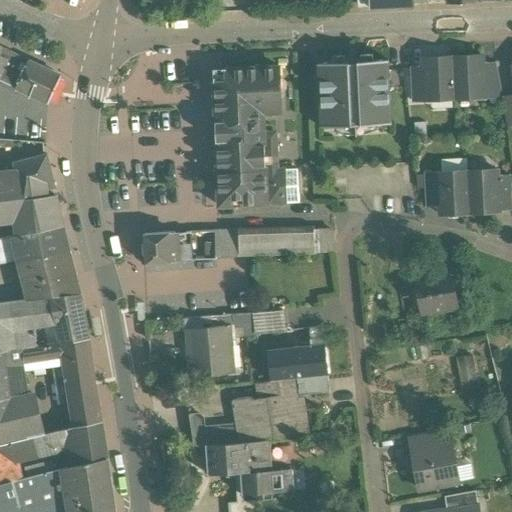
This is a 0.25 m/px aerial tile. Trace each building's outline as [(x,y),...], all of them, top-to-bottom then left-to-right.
[(0,74),(4,65),(23,74),(30,61),(0,46),(0,74)] [(483,57),(453,58),(455,100),(484,99),(483,66),(483,57)] [(453,58),(423,60),(423,69),(426,102),(455,100),(453,58)] [(62,76),(30,61),(23,74),(4,65),(0,74),(0,78),(49,103),(56,89),(62,76)] [(387,63),(317,67),(320,128),(390,124),(387,63)] [(496,65),(483,66),(484,99),(502,98),(496,65)] [(279,67),(229,69),(229,72),(226,72),(226,69),(213,70),(214,83),(217,82),(217,85),(214,86),(219,207),(267,205),(264,134),(263,114),(281,113),(279,67)] [(423,69),(410,70),(412,102),(426,102),(423,69)] [(511,98),(503,100),(508,127),(511,126),(511,98)] [(298,169),(278,170),(276,133),(264,134),(267,205),(299,203),(298,169)] [(47,155),(15,163),(17,170),(0,172),(0,192),(47,187),(55,186),(47,155)] [(445,169),(466,167),(466,160),(444,161),(445,169)] [(497,171),(468,172),(470,214),(499,213),(499,211),(498,178),(497,171)] [(468,172),(439,174),(439,206),(440,215),(470,214),(468,172)] [(439,174),(424,174),(426,207),(439,206),(439,174)] [(511,199),(511,177),(498,178),(499,211),(511,210),(511,199)] [(47,187),(0,192),(0,221),(15,219),(17,235),(45,229),(64,225),(57,196),(48,197),(47,187)] [(64,226),(13,237),(18,261),(56,254),(58,258),(71,255),(64,226)] [(314,228),(238,231),(238,244),(239,257),(240,257),(240,256),(315,254),(314,231),(314,228)] [(334,232),(314,231),(315,254),(334,252),(334,232)] [(176,232),(143,234),(145,263),(178,261),(176,232)] [(239,257),(238,244),(216,245),(216,258),(239,257)] [(216,258),(216,245),(206,245),(206,260),(216,260),(216,258)] [(56,254),(18,261),(22,279),(30,278),(31,285),(32,298),(33,298),(80,293),(71,255),(58,258),(56,254)] [(451,275),(429,279),(428,278),(415,281),(421,315),(458,308),(452,274),(451,274),(451,275)] [(80,293),(33,298),(35,323),(56,320),(61,343),(89,339),(88,329),(80,293)] [(32,298),(0,302),(0,351),(38,346),(35,323),(33,298),(32,298)] [(283,311),(254,314),(256,331),(273,329),(274,333),(286,332),(283,311)] [(254,314),(233,315),(234,329),(245,328),(246,337),(257,336),(256,331),(254,314)] [(420,323),(409,325),(413,347),(424,345),(420,323)] [(229,328),(188,331),(192,377),(233,373),(229,328)] [(61,343),(53,344),(54,360),(55,360),(55,359),(64,358),(68,383),(95,379),(89,339),(61,343)] [(38,346),(0,351),(0,400),(26,394),(22,365),(54,360),(53,344),(38,346)] [(325,346),(268,353),(271,382),(298,379),(328,375),(325,346)] [(474,355),(459,356),(463,387),(477,386),(474,355)] [(328,375),(298,379),(301,397),(330,392),(328,375)] [(95,379),(68,383),(75,427),(102,422),(95,379)] [(271,382),(257,384),(260,399),(253,400),(249,398),(237,400),(235,403),(239,425),(227,426),(229,445),(271,441),(308,438),(301,397),(298,379),(271,382)] [(0,400),(0,445),(10,443),(36,436),(27,394),(26,394),(0,400)] [(227,426),(205,428),(204,419),(197,415),(189,416),(193,446),(195,445),(196,447),(206,445),(206,446),(229,445),(227,426)] [(73,427),(65,429),(67,444),(71,467),(82,464),(108,459),(102,422),(75,427),(73,427)] [(36,436),(10,443),(14,456),(67,444),(65,429),(36,436)] [(441,430),(410,436),(412,452),(444,446),(441,430)] [(206,446),(206,447),(208,476),(241,473),(243,495),(295,491),(293,469),(274,470),(271,441),(206,446)] [(0,445),(0,485),(14,482),(20,480),(14,456),(10,443),(0,445)] [(444,446),(412,452),(408,458),(409,465),(416,470),(419,490),(459,482),(452,444),(444,446)] [(108,459),(82,464),(71,467),(62,470),(62,469),(34,476),(40,495),(66,488),(69,511),(84,511),(115,507),(112,487),(108,459)] [(296,469),(297,488),(306,488),(305,469),(296,469)] [(20,480),(14,482),(18,501),(40,495),(34,476),(20,480)] [(14,482),(0,485),(0,511),(19,507),(18,501),(14,482)] [(69,511),(66,488),(40,495),(18,501),(19,507),(0,511),(69,511)] [(476,491),(445,497),(447,510),(478,505),(476,491)] [(256,511),(256,502),(229,504),(229,511),(256,511)]
